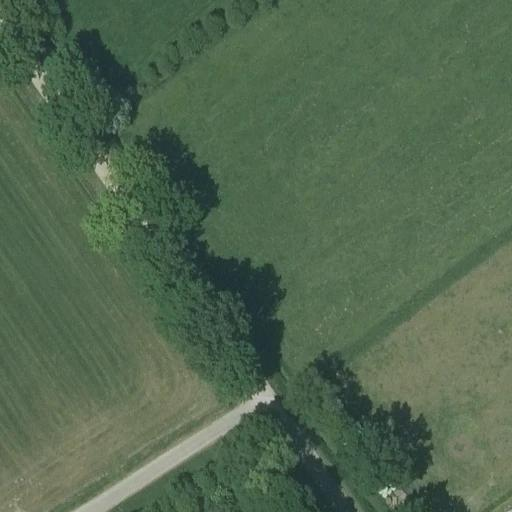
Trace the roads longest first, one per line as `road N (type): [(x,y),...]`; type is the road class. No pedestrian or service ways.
road 1 (track): [(265,402),(0,26)]
road 2 (unclassified): [(96,511),(265,402)]
road 3 (unclassified): [(343,511),(265,402)]
